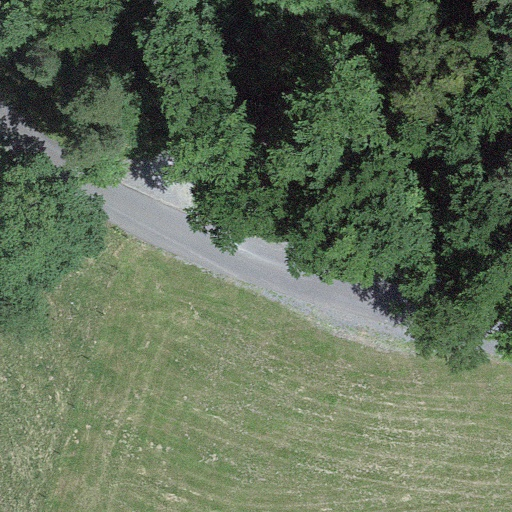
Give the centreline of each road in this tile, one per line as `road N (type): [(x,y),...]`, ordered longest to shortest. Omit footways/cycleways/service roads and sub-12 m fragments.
road 1 (unclassified): [(511,345),(248,266),(124,211),(0,118)]
road 2 (track): [(124,211),(242,134),(511,124)]
